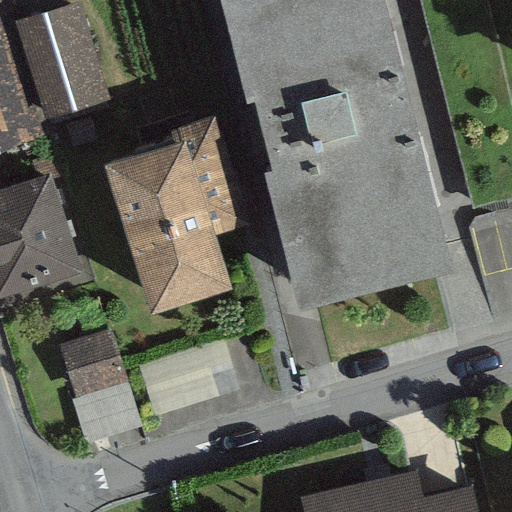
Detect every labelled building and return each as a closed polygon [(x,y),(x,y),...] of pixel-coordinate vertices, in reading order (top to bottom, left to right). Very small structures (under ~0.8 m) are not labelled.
[(6,0),(0,0),(0,148),(3,147),(45,108),(110,89),(79,0),(61,0),(13,17),(6,0)] [(396,0),(224,0),(299,291),(460,250),(396,0)] [(187,124),(104,148),(149,297),(230,273),(215,222),(248,212),(215,104),(183,114),(187,124)] [(50,162),(0,177),(0,285),(82,260),(50,162)] [(119,342),(66,356),(92,448),(145,433),(119,342)] [(231,350),(153,375),(168,422),(246,396),(231,350)] [(416,465),(301,490),(305,511),(476,511),(469,477),(421,488),(416,465)]
